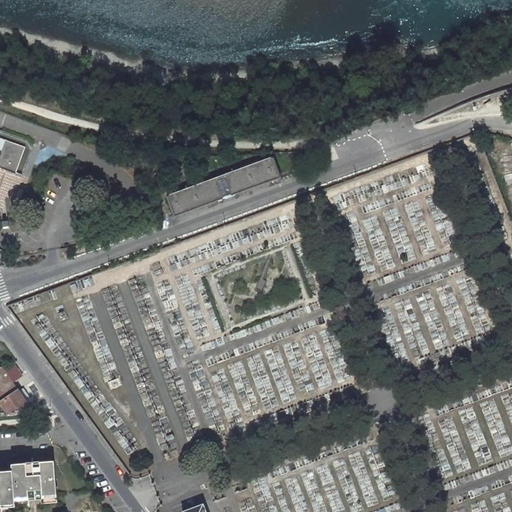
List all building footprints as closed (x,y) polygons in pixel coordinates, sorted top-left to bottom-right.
[(0,167),(16,173),(25,147),(5,140),(0,153),(0,167)] [(167,197),(174,217),(281,178),(273,157),(167,197)] [(14,366),(6,371),(12,381),(21,375),(14,366)] [(12,381),(6,371),(3,367),(0,367),(0,391),(13,382),(12,381)] [(0,391),(0,398),(2,401),(18,390),(13,382),(0,391)] [(0,401),(0,402),(8,416),(34,414),(18,390),(2,401),(0,401)] [(14,498),(57,494),(54,461),(12,464),(12,470),(0,471),(0,504),(15,503),(14,498)]
